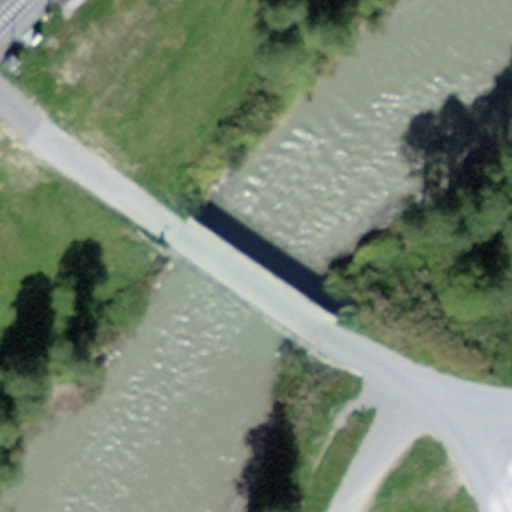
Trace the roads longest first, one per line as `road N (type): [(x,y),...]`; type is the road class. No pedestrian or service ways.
road 1 (unclassified): [(148,214),(326,333)]
road 2 (unclassified): [(148,214),(0,96)]
road 3 (track): [(409,383),(340,511)]
